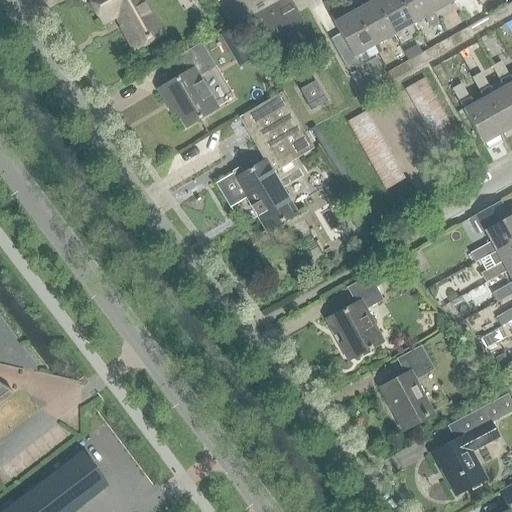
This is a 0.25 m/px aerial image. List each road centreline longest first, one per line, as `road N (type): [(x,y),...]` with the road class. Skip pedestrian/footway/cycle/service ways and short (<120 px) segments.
road 1 (residential): [(7,0),(152,220),(385,511)]
road 2 (tertiary): [(264,511),(0,161)]
